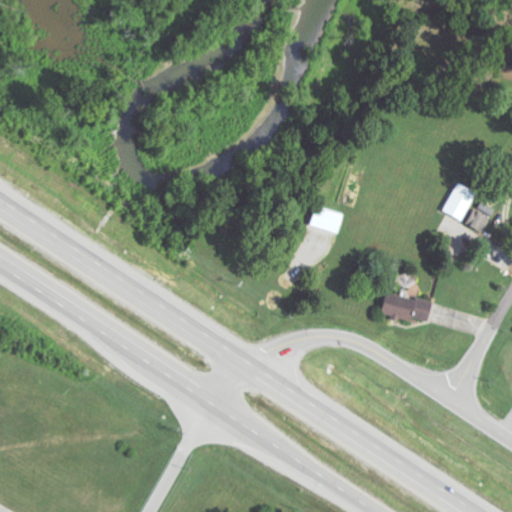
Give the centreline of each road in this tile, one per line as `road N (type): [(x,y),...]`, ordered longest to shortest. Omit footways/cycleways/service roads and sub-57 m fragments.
road 1 (primary): [(0,267),(371,511)]
road 2 (primary): [(255,367),(0,202)]
road 3 (residential): [(255,367),(290,344),(341,338),(511,441)]
road 4 (primary): [(472,511),(255,367)]
road 5 (residential): [(451,399),(511,293),(510,200),(511,244)]
road 6 (residential): [(148,511),(208,405),(255,367)]
